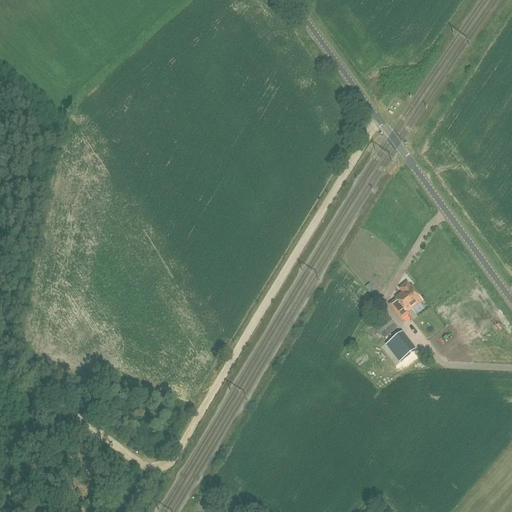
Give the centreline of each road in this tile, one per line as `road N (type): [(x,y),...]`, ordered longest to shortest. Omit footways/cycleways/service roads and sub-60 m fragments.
road 1 (track): [(379,121),(170,462),(143,467),(0,356)]
road 2 (unclassified): [(511,300),(291,0)]
